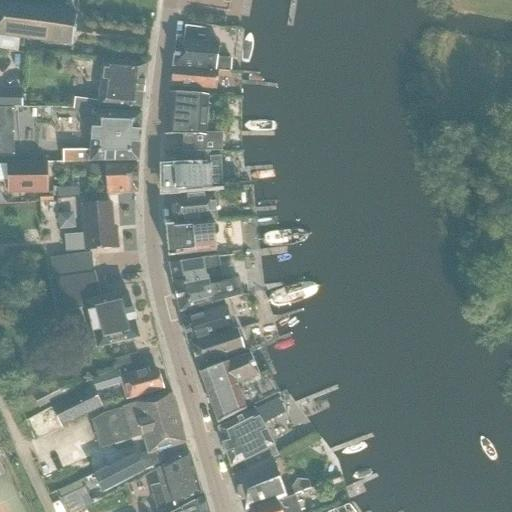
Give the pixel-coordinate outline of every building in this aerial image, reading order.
[(0,37),(72,47),(76,16),(0,5),(0,37)] [(186,27),(184,42),(196,43),(196,37),(204,38),(205,29),(186,27)] [(176,41),(172,68),(215,71),(218,71),(228,71),(229,71),(229,59),(217,58),(218,45),(196,43),(184,42),(182,42),(176,41)] [(81,48),(80,52),(83,56),(87,56),(90,54),(90,50),(88,47),(84,46),(81,48)] [(101,77),(99,102),(74,98),(73,109),(91,112),(115,113),(115,108),(141,110),(146,65),(102,62),(101,77)] [(172,68),(170,87),(215,90),(217,77),(217,71),(172,68)] [(0,91),(0,104),(21,104),(21,92),(0,91)] [(207,97),(169,95),(165,135),(182,135),(182,152),(222,152),(222,133),(205,133),(207,97)] [(62,151),(62,163),(137,162),(141,115),(92,112),(90,151),(62,151)] [(13,125),(0,124),(0,157),(13,157),(13,125)] [(187,153),(187,168),(162,169),(162,193),(205,191),(205,190),(211,190),(222,189),(220,158),(209,158),(209,153),(187,153)] [(13,165),(7,165),(8,192),(46,192),(46,164),(20,165),(13,165)] [(136,194),(137,166),(90,166),(90,178),(106,177),(106,195),(136,194)] [(57,199),(79,197),(78,187),(56,189),(57,199)] [(173,225),(216,220),(213,193),(170,198),(173,225)] [(85,251),(117,249),(116,231),(112,231),(110,204),(82,206),(84,234),(63,235),(65,253),(85,251)] [(167,257),(215,251),(212,221),(164,226),(167,257)] [(70,277),(93,274),(99,273),(99,272),(92,273),(90,254),(51,258),(53,279),(70,277)] [(205,276),(202,259),(169,265),(172,280),(171,280),(180,313),(237,297),(247,294),(243,279),(233,282),(209,287),(206,276),(205,276)] [(93,274),(70,277),(78,310),(87,308),(97,348),(138,338),(134,322),(135,322),(133,311),(131,311),(127,293),(101,299),(99,294),(95,279),(93,274)] [(188,344),(231,330),(226,309),(182,321),(188,344)] [(198,368),(244,353),(237,329),(190,344),(198,368)] [(259,375),(251,355),(200,374),(218,424),(247,410),(246,409),(280,393),(269,371),(259,375)] [(148,369),(119,377),(118,372),(92,379),(96,391),(121,384),(125,400),(162,390),(156,370),(149,373),(148,369)] [(60,388),(49,393),(55,404),(82,390),(76,379),(60,388)] [(83,392),(51,407),(61,427),(100,407),(91,388),(83,392)] [(103,415),(91,421),(99,450),(143,437),(148,454),(186,444),(172,393),(133,404),(133,406),(121,409),(122,410),(103,415)] [(267,404),(218,429),(230,468),(243,462),(247,471),(262,464),(262,462),(271,458),(271,459),(277,457),(274,451),(259,422),(273,415),(267,404)] [(135,455),(94,477),(103,493),(159,463),(155,454),(147,456),(146,454),(135,455)] [(156,511),(160,511),(166,510),(200,494),(188,454),(155,471),(159,484),(149,487),(153,501),(156,511)] [(247,471),(233,477),(243,511),(246,511),(285,499),(271,459),(271,458),(262,462),(262,464),(247,471)] [(65,511),(76,511),(90,504),(82,489),(59,500),(65,511)] [(299,511),(294,496),(251,511),(299,511)] [(207,511),(204,497),(176,511),(175,511),(207,511)]
